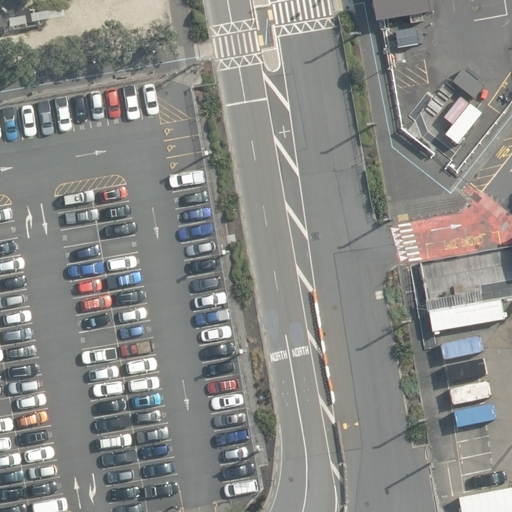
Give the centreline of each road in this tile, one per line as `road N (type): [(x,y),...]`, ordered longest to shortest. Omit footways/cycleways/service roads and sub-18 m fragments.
road 1 (unclassified): [(337,247),(272,259),(227,0)]
road 2 (unknown): [(337,247),(384,511)]
road 3 (unclassified): [(297,0),(337,247)]
road 4 (unclassified): [(337,247),(460,225),(511,170)]
